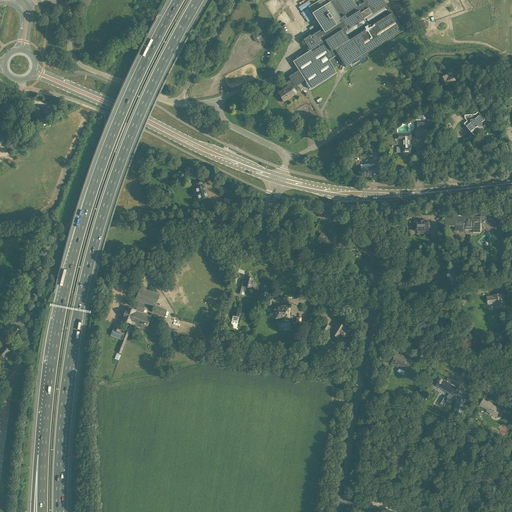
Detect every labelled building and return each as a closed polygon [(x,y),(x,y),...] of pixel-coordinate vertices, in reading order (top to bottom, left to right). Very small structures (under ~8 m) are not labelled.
[(319,0),(308,7),(322,29),(311,37),(310,36),(304,40),(310,50),(293,61),(311,90),(336,73),(333,68),(342,63),(345,67),(403,30),(391,13),(386,4),(383,0),(362,0),(364,2),(356,7),(352,0),(319,0)] [(441,78),(444,86),(449,84),(455,81),(453,74),(447,76),(447,75),(441,78)] [(278,93),(276,95),(281,102),(283,101),(284,102),(295,94),(294,94),(297,93),(294,88),(292,90),(289,86),(278,93)] [(41,112),(43,115),(45,114),(47,117),(56,113),(53,106),(50,108),(49,107),(45,109),(46,110),(41,112)] [(467,121),(464,124),(474,135),(474,138),(479,137),(478,128),(477,127),(478,126),(482,126),(482,122),(485,120),(478,112),(475,114),(465,115),(465,119),(467,119),(467,121)] [(426,120),(425,120),(425,114),(415,114),(416,120),(415,120),(415,128),(418,128),(418,126),(423,126),(423,128),(426,128),(426,120)] [(401,146),(401,153),(411,153),(411,146),(409,146),(409,138),(410,138),(410,134),(396,135),(396,139),(402,138),(402,146),(401,146)] [(359,172),(359,174),(360,175),(362,175),(362,177),(365,177),(366,177),(367,177),(368,176),(371,176),(370,172),(370,170),(370,169),(375,168),(375,166),(371,166),(371,168),(370,168),(367,168),(364,168),(361,169),(361,171),(360,171),(359,172)] [(196,184),(196,182),(191,183),(192,188),(195,188),(197,194),(197,195),(198,199),(199,199),(200,200),(202,200),(202,198),(203,198),(208,197),(207,192),(206,192),(204,186),(203,186),(201,183),(196,184)] [(319,216),(331,217),(332,211),(320,209),(319,216)] [(453,214),(444,213),(445,225),(455,226),(455,230),(463,230),(465,230),(465,229),(473,229),(473,232),(481,232),(481,223),(483,223),(487,219),(493,219),(493,214),(489,214),(489,213),(481,213),(481,216),(471,216),(471,221),(468,221),(468,217),(453,216),(453,214)] [(344,220),(340,227),(349,232),(353,225),(344,220)] [(413,223),(410,223),(410,229),(414,229),(414,233),(429,232),(429,230),(433,230),(432,222),(428,222),(413,222),(413,223)] [(320,244),(321,243),(332,249),(336,241),(334,240),(336,236),(339,230),(338,229),(340,226),(333,223),(328,232),(326,236),(322,233),(319,237),(318,236),(315,241),(320,244)] [(349,242),(351,245),(352,244),(355,248),(357,247),(359,249),(361,250),(361,251),(373,257),(376,252),(364,245),(362,242),(360,244),(355,237),(349,242)] [(453,276),(455,282),(460,280),(463,275),(462,272),(460,267),(456,269),(456,268),(451,270),(454,276),(453,276)] [(243,286),(251,288),(251,285),(255,283),(253,280),(253,278),(252,278),(250,275),(247,276),(245,276),(243,286)] [(136,310),(131,324),(131,323),(146,329),(151,316),(142,313),(145,304),(154,308),(152,312),(164,316),(166,310),(155,306),(159,295),(140,287),(135,300),(139,302),(136,310)] [(495,309),(504,308),(502,293),(492,295),(493,296),(487,297),(488,304),(494,303),(495,309)] [(241,307),(234,306),(231,321),(238,322),(241,307)] [(279,307),(275,307),(275,308),(274,308),(274,311),(275,311),(273,313),(270,313),(269,313),(269,314),(269,315),(269,316),(270,317),(273,317),(274,318),(280,318),(280,316),(284,316),(284,319),(289,318),(289,316),(291,316),(291,311),(290,312),(289,308),(288,308),(288,306),(284,307),(284,306),(279,306),(279,307)] [(122,320),(131,324),(136,310),(127,307),(122,320)] [(293,322),(293,327),(297,327),(297,332),(302,331),(301,317),(296,318),(296,322),(293,322)] [(324,323),(321,329),(329,334),(329,333),(338,337),(339,335),(344,337),(348,332),(343,329),(344,326),(338,322),(333,329),(329,327),(329,326),(324,323)] [(110,336),(122,340),(124,334),(117,331),(119,325),(115,324),(113,329),(110,336)] [(129,332),(126,331),(118,353),(120,354),(129,332)] [(216,348),(223,349),(224,341),(218,340),(216,348)] [(0,357),(1,358),(3,357),(5,358),(7,356),(8,357),(11,354),(9,351),(5,346),(0,351),(0,357)] [(17,348),(12,353),(15,356),(14,357),(17,360),(23,353),(17,348)] [(391,363),(406,371),(411,362),(397,354),(391,363)] [(447,392),(447,391),(450,394),(457,383),(450,379),(448,382),(440,377),(435,385),(447,392)] [(464,414),(467,399),(458,397),(455,413),(464,414)] [(479,406),(487,410),(486,412),(496,417),(500,409),(482,399),(479,406)]
